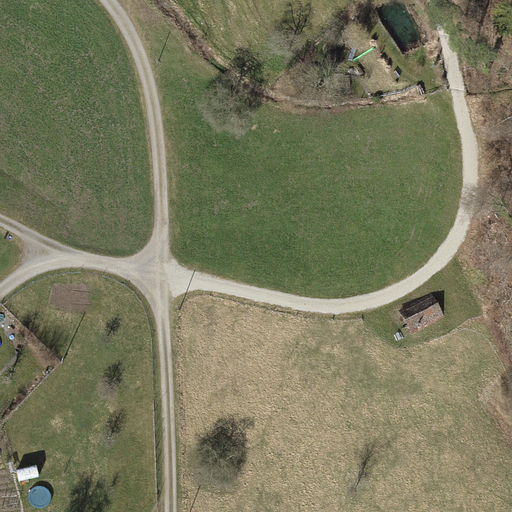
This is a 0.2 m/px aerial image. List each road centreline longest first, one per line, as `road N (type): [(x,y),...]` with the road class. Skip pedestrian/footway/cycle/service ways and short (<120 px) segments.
road 1 (track): [(439,0),(466,97),(472,194),(452,255),(408,292),(338,313),(162,279)]
road 2 (track): [(104,0),(143,60),(161,147),(162,279),(67,260),(0,298)]
road 3 (track): [(172,511),(162,279)]
